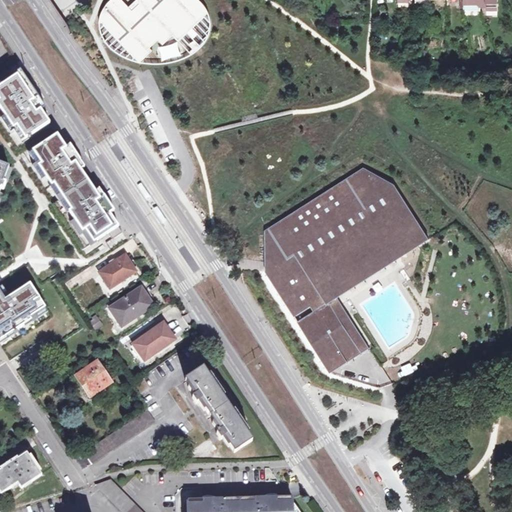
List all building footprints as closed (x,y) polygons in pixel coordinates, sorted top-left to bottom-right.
[(140,0),(133,7),(126,0),(118,0),(116,2),(113,5),(111,8),(108,12),(106,16),(105,20),(105,25),(109,25),(145,64),(166,45),(167,47),(178,38),(183,43),(194,33),(197,35),(201,31),(198,29),(213,15),(209,9),(203,3),(199,0),(140,0)] [(18,76),(41,110),(45,108),(22,73),(18,76)] [(0,107),(30,153),(58,135),(41,110),(18,76),(0,87),(0,100),(1,101),(0,101),(0,107)] [(60,198),(88,180),(81,170),(85,167),(70,145),(67,148),(58,135),(30,153),(60,198)] [(0,191),(10,166),(0,162),(0,191)] [(365,168),(266,231),(267,264),(267,273),(331,373),(372,347),(339,297),(429,240),(394,185),(365,168)] [(115,211),(100,189),(96,192),(88,180),(60,198),(52,204),(87,257),(123,233),(111,214),(115,211)] [(140,185),(138,186),(148,201),(151,199),(141,184),(140,185)] [(156,207),(154,209),(163,223),(164,223),(166,221),(156,207)] [(0,267),(13,258),(0,237),(0,267)] [(99,272),(110,289),(136,271),(126,255),(99,272)] [(91,285),(96,282),(88,269),(83,272),(91,285)] [(0,291),(0,332),(2,331),(6,338),(17,331),(16,329),(25,324),(24,322),(33,317),(34,318),(46,310),(31,287),(21,292),(19,290),(10,296),(11,299),(6,302),(0,291)] [(109,308),(121,327),(155,306),(142,287),(109,308)] [(90,322),(95,328),(101,325),(96,318),(90,322)] [(133,345),(145,362),(175,340),(163,324),(133,345)] [(76,376),(91,397),(111,383),(97,362),(76,376)] [(196,396),(193,398),(197,404),(200,402),(220,431),(217,434),(221,439),(224,437),(234,453),(252,440),(204,369),(186,381),(196,396)] [(124,395),(128,403),(130,402),(132,405),(137,402),(135,398),(136,398),(130,390),(124,395)] [(92,465),(156,422),(148,410),(84,453),(92,465)] [(13,463),(11,461),(4,466),(5,468),(0,471),(0,492),(1,494),(17,484),(21,489),(42,476),(27,454),(13,463)] [(142,511),(110,480),(96,485),(121,511),(142,511)] [(188,500),(188,511),(298,511),(293,503),(292,503),(291,497),(276,497),(276,499),(267,499),(267,503),(263,503),(263,502),(262,501),(262,500),(261,500),(260,500),(259,499),(258,500),(255,500),(255,498),(225,499),(225,500),(221,500),(220,500),(219,501),(218,501),(217,502),(217,503),(216,503),(216,504),(212,504),(212,501),(203,501),(203,500),(188,500)]
